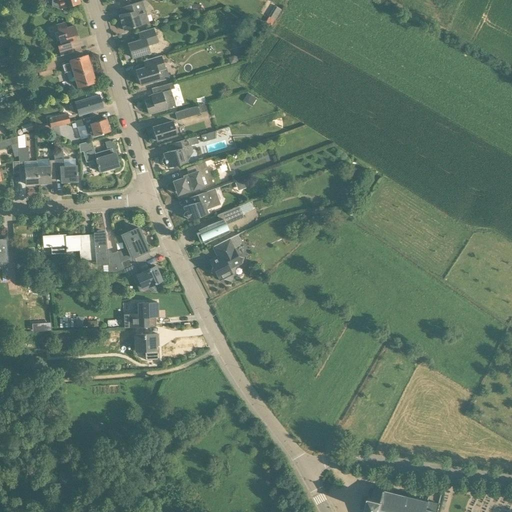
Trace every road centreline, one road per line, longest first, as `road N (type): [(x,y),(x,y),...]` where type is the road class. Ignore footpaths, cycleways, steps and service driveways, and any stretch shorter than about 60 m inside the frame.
road 1 (residential): [(304,473),(219,349),(147,198)]
road 2 (unclassified): [(511,483),(365,458),(339,458),(304,473)]
road 3 (residential): [(147,198),(88,0)]
road 4 (unclassified): [(147,198),(0,209)]
